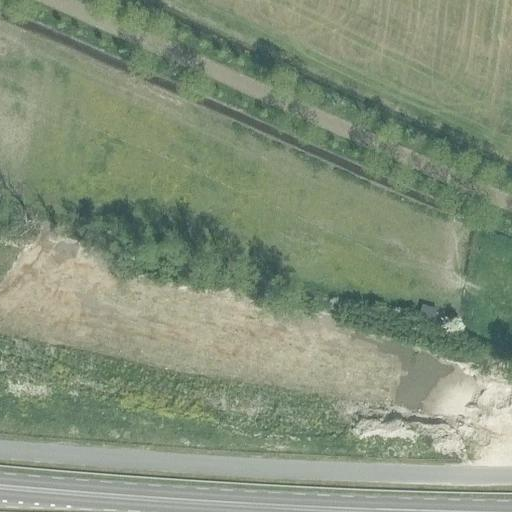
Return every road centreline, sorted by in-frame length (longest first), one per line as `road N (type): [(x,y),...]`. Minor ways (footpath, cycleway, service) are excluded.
road 1 (unclassified): [(511,479),(280,476),(0,458)]
road 2 (unclassified): [(511,204),(54,0)]
road 3 (primary): [(243,511),(0,495)]
